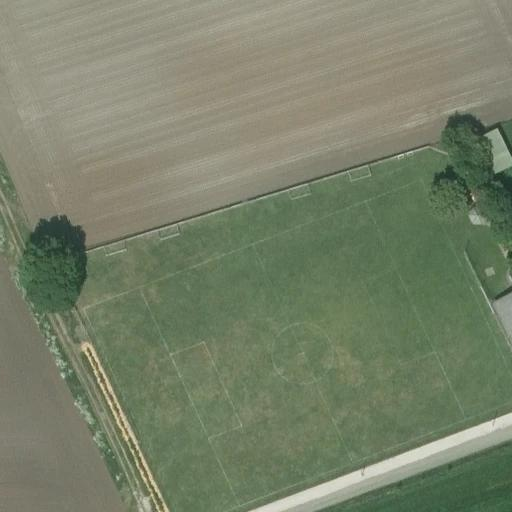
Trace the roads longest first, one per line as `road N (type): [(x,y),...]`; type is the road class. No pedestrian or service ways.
road 1 (track): [(140,511),(0,201)]
road 2 (unclassified): [(511,428),(299,511)]
